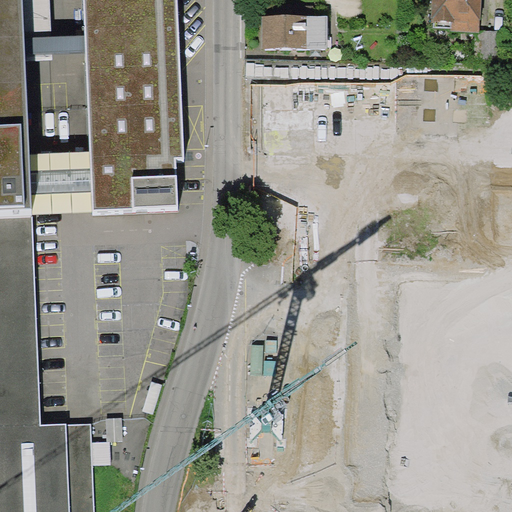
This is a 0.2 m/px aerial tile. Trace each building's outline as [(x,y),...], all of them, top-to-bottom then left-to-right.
[(0,0),(0,207),(31,207),(22,0),(0,0)] [(84,0),(93,214),(179,211),(177,159),(184,159),(177,0),(84,0)] [(450,31),(479,31),(479,18),(481,18),(481,0),(431,0),(431,20),(450,20),(450,31)] [(335,23),(269,21),(268,52),(335,53),(335,23)] [(424,82),(261,84),(263,237),(327,236),(326,195),(353,194),(353,162),(425,161),(424,82)] [(31,207),(0,207),(0,511),(94,511),(91,424),(40,426),(31,207)] [(505,212),(380,210),(379,252),(504,254),(505,212)] [(511,511),(511,298),(410,296),(403,507),(437,508),(436,511),(511,511)] [(122,417),(106,418),(107,443),(124,442),(122,417)]
